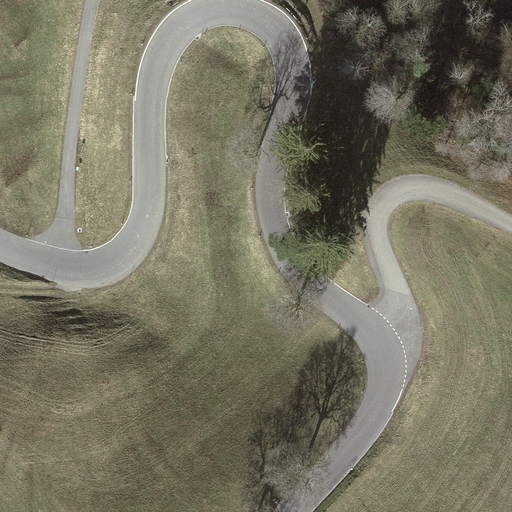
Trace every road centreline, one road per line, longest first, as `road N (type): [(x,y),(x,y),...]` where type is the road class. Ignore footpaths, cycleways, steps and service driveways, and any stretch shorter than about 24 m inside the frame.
road 1 (tertiary): [(0,244),(97,272),(129,252),(143,217),(148,110),(177,26),(212,11),(250,15),(278,40),(287,77),(273,231),(297,277),(366,329),(382,369),(370,411),(289,511)]
road 2 (track): [(382,369),(399,329),(372,230),(382,198),(411,186),(511,223)]
